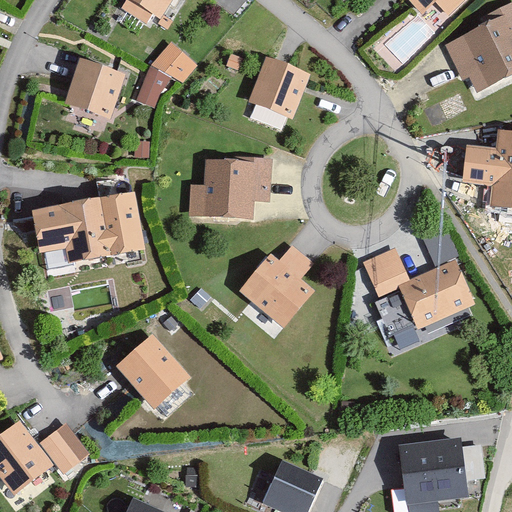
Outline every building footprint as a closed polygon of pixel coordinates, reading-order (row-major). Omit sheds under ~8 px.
[(175,0),(128,0),(123,9),(150,26),(156,18),(162,22),(175,0)] [(410,0),(425,15),(438,3),(450,15),(464,0),(410,0)] [(511,4),(484,18),(488,25),(511,13),(511,4)] [(488,25),(446,44),(463,81),(472,77),(480,93),(511,77),(511,13),(488,25)] [(172,44),(153,66),(183,83),(198,66),(172,44)] [(314,78),(268,60),(251,104),(256,107),(251,118),(284,131),(289,118),(297,121),(314,78)] [(128,76),(84,61),(69,106),(113,120),(128,76)] [(170,79),(152,70),(138,101),(156,110),(170,79)] [(511,134),(500,132),(498,151),(468,147),(463,185),(505,190),(504,204),(511,205),(511,134)] [(460,173),(461,149),(447,149),(446,172),(460,173)] [(207,187),(192,187),(190,217),(258,220),(259,205),(273,205),(275,164),(208,161),(207,187)] [(108,200),(37,215),(45,256),(69,252),(73,268),(121,258),(108,200)] [(274,257),(243,294),(286,329),(315,293),(300,281),(314,264),(292,247),(280,262),(274,257)] [(409,282),(395,250),(364,263),(382,304),(403,295),(420,333),(479,307),(458,261),(409,282)] [(155,338),(119,369),(157,412),(193,381),(155,338)] [(23,424),(0,441),(0,475),(17,497),(56,467),(23,424)] [(68,424),(43,443),(66,475),(92,457),(68,424)] [(465,440),(404,447),(412,511),(420,511),(474,505),(465,440)] [(312,511),(326,482),(287,463),(266,507),(275,511),(312,511)] [(395,510),(406,511),(407,488),(396,488),(395,510)] [(158,511),(138,502),(133,511),(158,511)]
